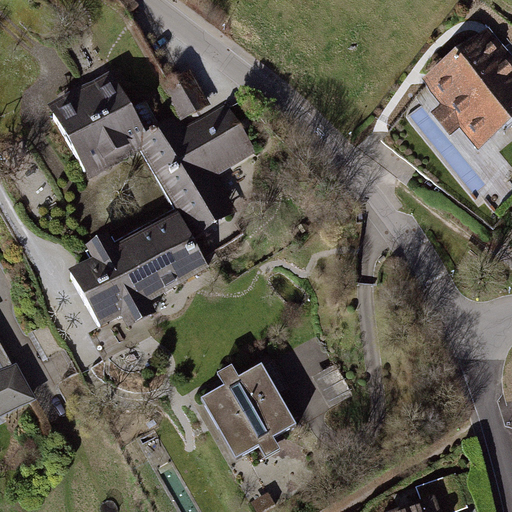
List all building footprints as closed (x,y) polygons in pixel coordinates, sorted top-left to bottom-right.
[(511,57),(491,32),(424,88),(480,155),(511,128),(511,57)] [(189,74),(161,91),(181,123),(209,105),(189,74)] [(110,78),(48,113),(89,184),(141,157),(147,137),(110,78)] [(174,121),(147,137),(141,157),(178,217),(193,244),(236,215),(214,182),(258,155),(227,109),(183,137),(174,121)] [(92,267),(69,281),(102,337),(121,326),(128,338),(156,322),(149,309),(211,274),(193,244),(178,217),(115,254),(108,242),(86,255),(92,267)] [(0,427),(37,407),(17,372),(0,380),(0,427)] [(224,396),(204,407),(238,467),(260,455),(267,466),(282,458),(275,446),(298,432),(263,372),(239,386),(233,375),(217,384),(224,396)] [(424,510),(419,511),(464,511),(466,511),(455,481),(418,495),(424,510)]
